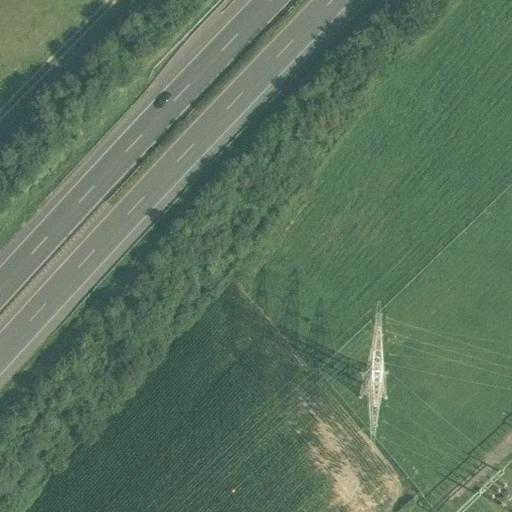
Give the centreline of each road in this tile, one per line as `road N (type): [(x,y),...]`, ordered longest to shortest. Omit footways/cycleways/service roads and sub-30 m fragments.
road 1 (motorway): [(0,381),(372,0)]
road 2 (motorway): [(301,0),(0,310)]
road 3 (track): [(0,117),(114,0)]
